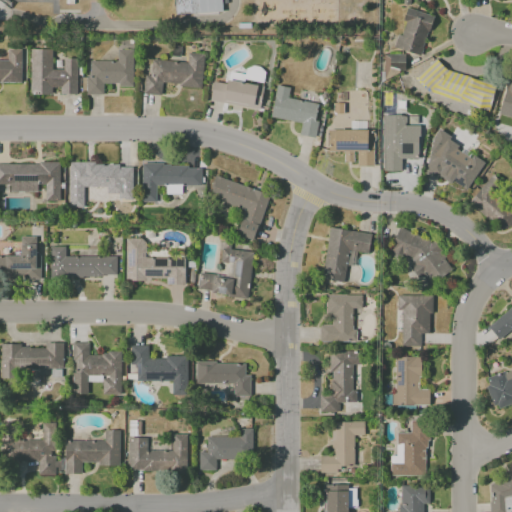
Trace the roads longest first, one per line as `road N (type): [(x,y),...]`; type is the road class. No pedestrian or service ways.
road 1 (residential): [(497,271),(466,229),(416,206),(358,204),(243,150),(177,134),(0,127)]
road 2 (residential): [(310,183),(289,247),(287,511)]
road 3 (residential): [(287,338),(164,316),(0,313)]
road 4 (residential): [(288,494),(201,506),(0,504)]
road 5 (residential): [(497,271),(465,337),(467,511)]
